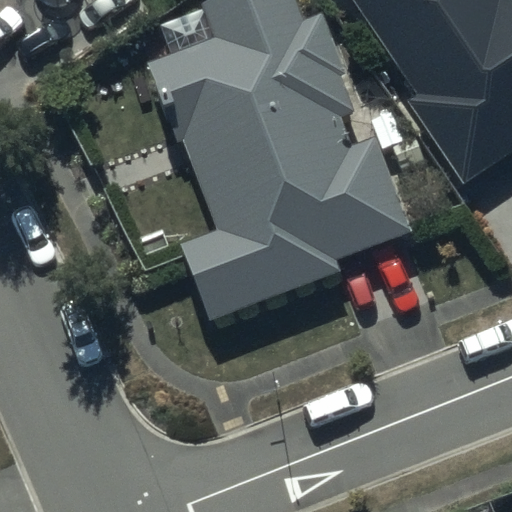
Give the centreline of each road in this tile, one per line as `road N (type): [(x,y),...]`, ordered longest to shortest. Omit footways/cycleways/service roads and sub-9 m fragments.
road 1 (residential): [(162,511),(511,378)]
road 2 (residential): [(0,272),(107,511)]
